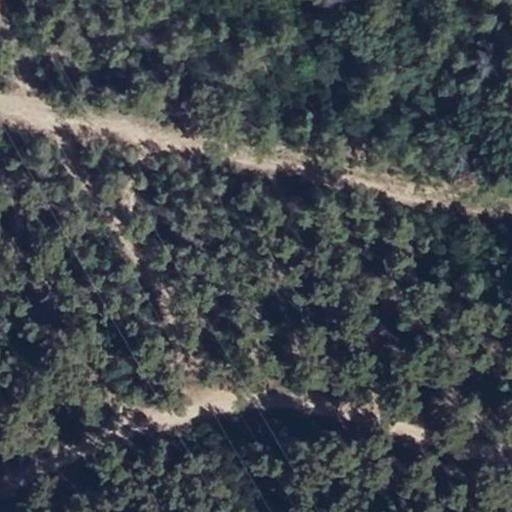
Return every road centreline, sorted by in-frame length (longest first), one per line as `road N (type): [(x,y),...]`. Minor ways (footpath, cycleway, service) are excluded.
road 1 (track): [(511,423),(329,388),(127,407),(0,474)]
road 2 (track): [(0,108),(511,216)]
